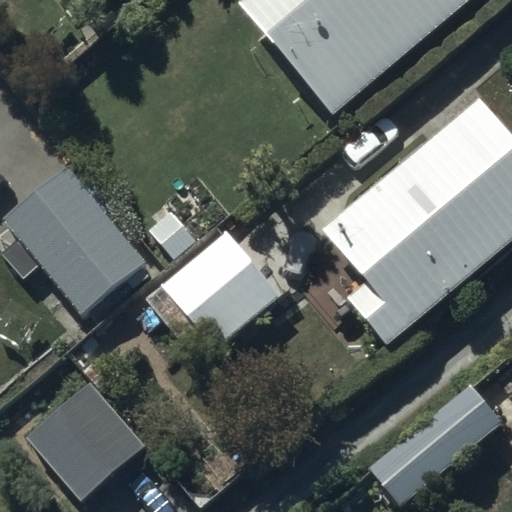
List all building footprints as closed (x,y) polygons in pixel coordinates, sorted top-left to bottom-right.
[(260,0),(243,15),(336,124),(482,0),(260,0)] [(511,147),(482,111),(326,240),(370,294),(350,310),(389,358),(511,257),(511,147)] [(71,180),(6,232),(83,326),(148,273),(71,180)] [(218,361),(283,308),(229,243),(164,295),(218,361)] [(148,456),(93,392),(29,447),(84,511),(148,456)] [(399,511),(409,511),(504,433),(474,396),(372,480),(399,511)]
